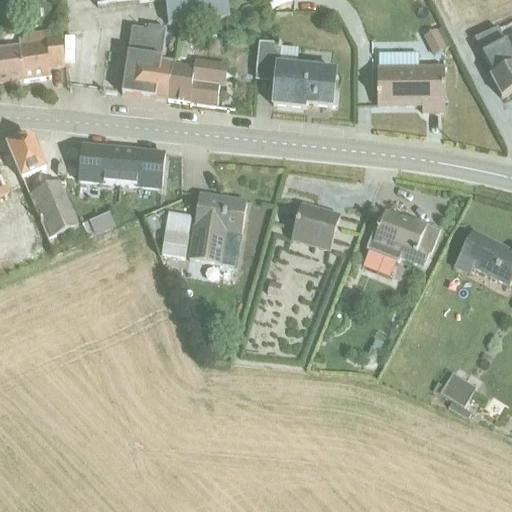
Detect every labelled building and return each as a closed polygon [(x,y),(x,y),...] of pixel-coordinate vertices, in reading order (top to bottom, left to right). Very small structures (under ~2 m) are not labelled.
[(103,0),(105,8),(154,0),(165,0),(169,23),(231,13),(228,0),(103,0)] [(268,0),(275,17),(296,9),(292,0),(268,0)] [(0,93),(53,86),(68,64),(66,37),(41,41),(41,53),(0,56),(0,93)] [(157,65),(132,65),(133,100),(162,100),(161,73),(176,73),(175,39),(156,39),(157,65)] [(258,83),(275,84),(278,45),(261,44),(258,83)] [(431,58),(444,58),(444,44),(430,45),(431,58)] [(511,57),(493,68),(506,92),(511,88),(511,57)] [(288,74),(286,108),(339,112),(341,78),(288,74)] [(445,74),(390,74),(390,104),(445,104),(445,74)] [(222,80),(184,79),(183,106),(221,106),(222,80)] [(65,196),(61,187),(54,190),(35,146),(17,145),(8,149),(48,244),(79,230),(65,196)] [(158,158),(70,149),(66,188),(61,187),(65,196),(105,199),(107,177),(156,182),(158,158)] [(0,200),(9,197),(0,176),(0,200)] [(188,264),(237,272),(247,207),(201,199),(196,230),(194,230),(188,264)] [(340,221),(302,209),(291,245),(329,257),(340,221)] [(378,235),(373,249),(401,259),(400,263),(423,272),(429,257),(431,258),(440,235),(414,225),(413,228),(384,217),(380,229),(378,229),(376,235),(378,235)] [(103,220),(84,229),(90,244),(110,235),(103,220)] [(190,236),(167,232),(163,254),(186,258),(190,236)] [(473,273),(509,292),(511,285),(511,254),(511,256),(474,235),(454,271),(469,279),(473,273)] [(283,284),(273,282),(271,295),(281,297),(283,284)] [(367,362),(375,365),(383,346),(375,343),(373,350),(371,350),(367,362)] [(476,391),(453,378),(442,398),(454,405),(449,412),(467,422),(470,417),(464,413),(476,391)]
